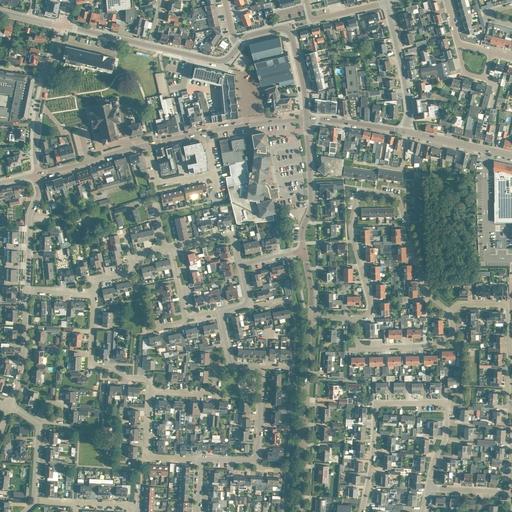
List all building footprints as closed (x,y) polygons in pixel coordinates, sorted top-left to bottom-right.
[(47,0),(46,5),(58,8),(60,2),(56,1),(56,0),(47,0)] [(106,0),(107,12),(110,13),(109,19),(109,20),(117,22),(116,24),(112,23),(111,29),(118,30),(121,20),(115,19),(116,14),(115,14),(116,10),(125,10),(126,22),(133,22),(133,19),(134,19),(132,8),(131,8),(130,0),(106,0)] [(278,0),(280,8),(295,5),(294,0),(278,0)] [(432,7),(433,11),(439,9),(437,2),(432,3),(431,1),(423,3),(425,9),(432,7)] [(466,1),(458,3),(460,9),(467,7),(466,1)] [(167,10),(172,11),(173,11),(177,12),(178,8),(180,9),(181,5),(181,2),(174,2),(174,4),(174,3),(169,2),(167,10)] [(270,2),(263,4),(265,15),(266,17),(274,15),(270,2)] [(261,8),(259,3),(256,4),(250,6),(250,7),(251,11),(257,9),(258,12),(262,11),(261,8)] [(216,15),(214,4),(204,6),(206,12),(207,12),(208,17),(216,15)] [(58,8),(46,5),(44,15),(51,17),(52,13),(57,14),(58,8)] [(401,15),(399,15),(400,21),(401,23),(402,23),(404,29),(409,28),(412,27),(410,21),(413,20),(412,17),(412,16),(413,15),(413,14),(413,13),(412,13),(411,13),(411,12),(413,11),(414,9),(413,5),(406,7),(407,12),(404,13),(403,13),(402,13),(401,14),(400,14),(401,15)] [(192,18),(192,20),(203,18),(205,17),(202,7),(193,9),(192,18)] [(467,7),(460,9),(462,15),(469,14),(468,10),(470,9),(470,7),(467,7)] [(101,11),(101,12),(100,14),(98,25),(105,27),(107,21),(103,20),(105,13),(103,12),(103,9),(100,9),(101,11)] [(135,9),(132,9),(134,19),(137,19),(133,34),(139,35),(141,27),(140,27),(142,20),(142,18),(138,17),(140,10),(135,9)] [(91,15),(92,12),(88,11),(87,12),(83,11),(81,16),(78,15),(77,21),(85,22),(87,14),(91,15)] [(250,11),(244,13),(244,14),(240,16),(242,21),(249,19),(248,15),(251,14),(250,11)] [(89,23),(98,25),(100,14),(92,12),(91,15),(89,23)] [(179,15),(169,13),(168,15),(166,14),(165,21),(170,22),(170,20),(177,21),(179,15)] [(378,13),(368,16),(369,23),(368,23),(369,26),(379,24),(378,21),(380,20),(378,13)] [(427,15),(423,16),(424,18),(428,17),(429,21),(431,20),(432,24),(436,23),(438,22),(442,21),(440,14),(434,16),(433,13),(428,14),(427,15)] [(470,20),(469,14),(462,15),(463,22),(470,20)] [(205,17),(203,18),(192,20),(192,18),(186,17),(183,16),(183,19),(184,20),(185,20),(185,24),(191,25),(190,29),(196,30),(195,31),(198,32),(204,31),(203,28),(219,25),(218,22),(216,15),(208,17),(205,17)] [(242,21),(244,27),(248,25),(248,27),(251,26),(252,29),(260,28),(258,23),(255,24),(253,18),(249,19),(242,21)] [(355,29),(356,34),(359,33),(356,19),(348,20),(349,24),(346,25),(348,31),(355,29)] [(146,28),(148,21),(142,20),(140,27),(141,27),(139,35),(144,36),(146,28)] [(470,20),(463,22),(465,28),(472,26),(470,20)] [(336,24),(337,28),(337,31),(345,29),(343,22),(336,24)] [(483,23),(481,24),(472,26),(465,28),(467,35),(474,33),(473,29),(477,28),(482,27),(483,30),(485,30),(483,23)] [(160,40),(167,42),(171,25),(165,24),(164,27),(167,28),(167,30),(167,32),(166,35),(161,34),(160,40)] [(330,40),(337,39),(333,25),(331,26),(331,25),(324,26),(326,35),(329,34),(330,40)] [(379,25),(363,29),(364,35),(373,33),(374,39),(384,36),(382,31),(382,32),(381,30),(382,30),(382,28),(380,28),(379,25)] [(430,26),(429,27),(431,33),(434,33),(435,36),(439,35),(441,34),(446,33),(444,26),(437,28),(436,25),(431,26),(430,26)] [(0,31),(0,32),(4,34),(7,34),(5,40),(9,41),(11,32),(13,27),(5,26),(5,29),(1,28),(0,31)] [(170,35),(169,40),(173,41),(172,43),(179,45),(181,40),(183,32),(184,28),(180,27),(180,31),(179,34),(179,35),(178,34),(177,38),(174,37),(175,33),(171,32),(170,35)] [(196,34),(192,48),(200,50),(208,55),(212,49),(211,49),(213,46),(214,47),(215,46),(222,37),(222,35),(220,34),(221,34),(220,34),(221,32),(220,27),(204,31),(198,32),(195,31),(195,34),(196,34)] [(317,38),(318,43),(324,42),(323,37),(322,37),(319,27),(312,29),(313,35),(317,33),(318,38),(317,38)] [(31,29),(28,43),(31,43),(31,42),(36,44),(37,42),(40,42),(43,43),(45,33),(41,32),(40,35),(36,34),(37,31),(31,29)] [(300,32),(301,37),(302,38),(306,37),(308,45),(310,44),(311,51),(315,50),(312,38),(311,38),(312,40),(310,41),(309,36),(307,30),(300,32)] [(183,33),(182,38),(181,43),(185,44),(184,46),(192,48),(195,34),(192,34),(191,37),(189,37),(189,40),(186,39),(187,34),(183,33)] [(405,39),(407,45),(414,43),(412,33),(404,35),(404,36),(404,38),(405,39)] [(492,36),(490,43),(496,44),(498,38),(495,37),(496,34),(493,33),(492,36)] [(255,60),(255,63),(261,86),(264,85),(280,81),(281,85),(295,82),(288,52),(284,53),(280,37),(250,44),(250,45),(251,48),(252,51),(254,60),(255,60)] [(317,50),(320,50),(319,48),(317,48),(316,44),(317,44),(315,37),(312,38),(315,50),(317,50)] [(226,38),(222,43),(228,47),(231,42),(226,38)] [(450,44),(450,42),(449,41),(448,42),(447,38),(438,40),(438,41),(439,44),(441,44),(442,47),(442,49),(448,47),(448,45),(449,45),(449,44),(450,44)] [(504,40),(498,38),(496,44),(503,46),(504,40)] [(384,40),(379,41),(373,42),(374,47),(378,46),(380,56),(384,55),(384,52),(387,52),(386,43),(385,44),(384,40)] [(504,40),(503,46),(509,48),(511,41),(504,40)] [(429,49),(427,44),(420,46),(419,46),(423,61),(431,59),(429,49)] [(65,46),(63,58),(66,58),(65,63),(69,64),(69,63),(72,64),(73,65),(73,64),(76,64),(76,65),(81,66),(81,65),(85,66),(85,65),(88,66),(88,67),(92,68),(92,67),(95,68),(95,69),(100,70),(100,69),(103,70),(107,72),(108,71),(111,71),(110,72),(111,72),(115,58),(114,57),(113,60),(68,49),(69,47),(65,46)] [(445,51),(441,53),(442,56),(441,57),(442,60),(445,59),(447,59),(452,57),(450,50),(445,51)] [(306,59),(307,60),(316,57),(318,57),(317,51),(306,54),(307,59),(306,59)] [(26,56),(25,58),(38,61),(39,56),(34,55),(21,52),(21,55),(26,56)] [(139,61),(140,52),(132,52),(131,60),(139,61)] [(154,61),(155,53),(148,52),(147,60),(154,61)] [(415,56),(405,57),(407,69),(414,68),(413,61),(416,60),(415,56)] [(22,63),(23,58),(20,57),(19,62),(19,60),(9,57),(8,63),(15,64),(21,66),(22,63)] [(38,61),(25,58),(24,63),(31,65),(36,66),(38,61)] [(389,64),(390,64),(390,61),(384,62),(383,58),(377,59),(378,63),(381,62),(382,64),(383,71),(390,70),(389,64)] [(436,66),(408,71),(409,79),(416,77),(415,73),(421,72),(423,80),(436,77),(439,77),(447,76),(451,75),(447,62),(436,63),(436,66)] [(364,120),(370,121),(370,117),(370,112),(371,112),(370,109),(370,102),(369,91),(362,91),(362,84),(361,84),(360,76),(357,77),(356,67),(361,67),(360,63),(346,64),(347,82),(349,96),(349,100),(359,100),(359,97),(362,97),(362,104),(360,104),(360,107),(358,107),(358,112),(360,112),(360,116),(364,117),(364,120)] [(497,64),(495,72),(498,73),(501,74),(502,72),(504,66),(497,64)] [(194,67),(192,77),(221,84),(224,114),(223,114),(223,113),(212,115),(210,115),(206,99),(205,99),(203,92),(200,92),(197,93),(198,98),(197,99),(197,100),(199,99),(204,120),(205,123),(225,120),(225,119),(235,118),(236,115),(237,115),(237,114),(237,112),(237,107),(236,105),(236,103),(236,101),(235,93),(235,90),(234,86),(234,85),(234,83),(234,78),(233,78),(232,78),(232,75),(232,74),(224,72),(223,74),(220,73),(221,71),(217,71),(216,72),(214,72),(215,70),(210,69),(210,71),(205,69),(205,68),(198,66),(197,68),(194,67)] [(321,67),(319,67),(310,70),(309,70),(311,75),(320,73),(322,73),(321,67)] [(0,121),(3,121),(13,120),(22,120),(27,119),(35,76),(27,75),(7,72),(0,70),(0,93),(10,95),(10,96),(14,97),(11,113),(7,113),(7,109),(0,107),(0,121)] [(323,77),(321,78),(312,80),(312,81),(313,85),(324,83),(323,77)] [(450,79),(449,83),(448,85),(450,86),(450,87),(452,88),(455,91),(458,92),(459,88),(461,81),(453,79),(450,79)] [(391,88),(391,87),(394,87),(394,80),(386,81),(387,85),(383,85),(383,88),(390,87),(390,88),(391,88)] [(463,86),(462,89),(471,91),(472,88),(470,88),(472,82),(464,80),(463,86)] [(424,82),(419,83),(420,90),(424,90),(425,92),(426,92),(432,91),(431,88),(432,88),(431,84),(425,85),(424,82)] [(314,91),(315,91),(326,88),(324,83),(313,85),(315,91),(314,91)] [(477,83),(476,88),(475,93),(483,96),(485,86),(485,85),(485,84),(482,84),(482,85),(477,83)] [(291,106),(292,106),(291,97),(281,99),(279,93),(276,86),(272,87),(266,90),(269,98),(268,98),(268,102),(271,101),(273,113),(277,112),(277,114),(284,113),(284,111),(292,110),(291,106)] [(388,96),(385,96),(385,100),(391,99),(396,99),(396,92),(393,92),(388,92),(388,93),(388,96)] [(187,94),(182,95),(183,98),(190,128),(195,127),(195,126),(197,125),(191,101),(189,101),(187,94)] [(348,115),(346,100),(344,100),(344,99),(343,98),(343,94),(338,94),(339,97),(340,98),(340,99),(341,116),(348,115)] [(162,95),(159,95),(161,102),(162,108),(163,109),(166,122),(168,132),(168,133),(178,131),(179,131),(179,130),(177,123),(175,117),(174,114),(173,109),(171,98),(163,100),(162,95)] [(471,105),(476,106),(476,105),(476,103),(474,101),(472,101),(474,96),(470,95),(468,104),(471,105)] [(91,118),(89,118),(90,123),(92,122),(93,128),(94,127),(97,127),(99,126),(100,133),(101,135),(100,135),(102,143),(107,142),(107,141),(118,139),(118,138),(115,127),(114,122),(120,121),(121,125),(122,125),(121,124),(124,123),(124,122),(123,119),(121,109),(120,105),(119,106),(118,101),(117,98),(106,100),(106,99),(100,100),(97,101),(98,105),(94,106),(95,111),(90,112),(91,116),(91,117),(91,118)] [(178,117),(175,117),(177,123),(179,130),(179,131),(182,129),(183,130),(190,128),(183,98),(178,99),(184,122),(180,123),(179,123),(178,117)] [(197,100),(191,101),(197,125),(199,125),(199,126),(205,124),(204,120),(199,99),(197,100)] [(383,111),(384,105),(385,101),(377,102),(377,104),(374,104),(373,108),(371,107),(371,102),(370,102),(370,109),(371,112),(373,112),(371,121),(378,122),(379,117),(382,117),(383,111)] [(423,112),(414,113),(415,119),(435,117),(434,109),(439,108),(438,104),(433,104),(433,106),(431,106),(428,106),(428,107),(429,111),(429,112),(426,112),(423,112)] [(471,131),(472,123),(474,117),(478,118),(480,107),(476,106),(471,105),(470,111),(469,115),(464,136),(471,138),(473,131),(471,131)] [(159,119),(155,120),(159,134),(168,132),(166,122),(163,109),(158,110),(160,117),(160,119),(159,119)] [(123,125),(124,133),(129,131),(130,136),(142,132),(140,125),(144,124),(142,115),(138,116),(140,122),(135,123),(134,120),(126,122),(126,124),(123,125)] [(453,121),(452,126),(456,127),(454,134),(462,135),(464,126),(461,126),(463,120),(461,120),(462,117),(457,116),(454,116),(453,121)] [(480,129),(482,121),(478,120),(474,138),(482,140),(483,134),(479,133),(480,129)] [(491,125),(492,122),(489,122),(485,140),(492,142),(494,133),(492,132),(493,125),(491,125)] [(507,131),(506,131),(507,126),(500,125),(499,132),(498,136),(505,138),(507,131)] [(336,154),(337,141),(337,133),(342,134),(342,128),(338,128),(331,127),(330,141),(329,153),(336,154)] [(12,128),(12,132),(14,132),(14,141),(18,141),(18,139),(24,139),(25,129),(20,129),(12,128)] [(327,137),(328,128),(320,128),(320,134),(319,134),(319,141),(324,141),(324,145),(330,145),(330,137),(327,137)] [(354,141),(356,130),(350,129),(348,138),(345,138),(344,147),(351,148),(352,141),(354,141)] [(362,131),(356,130),(354,141),(357,141),(358,138),(361,138),(362,131)] [(366,145),(369,146),(371,132),(364,131),(363,138),(367,139),(366,145)] [(231,176),(225,177),(227,185),(227,186),(230,198),(231,203),(236,224),(272,220),(274,220),(272,213),(275,213),(275,212),(274,213),(273,208),(272,206),(273,206),(272,206),(271,202),(271,199),(268,189),(269,189),(269,187),(267,186),(266,184),(264,184),(264,185),(265,178),(264,178),(263,178),(262,178),(262,173),(264,173),(265,173),(266,173),(266,174),(267,174),(268,167),(268,166),(267,166),(267,165),(265,165),(266,161),(267,161),(267,160),(268,160),(269,160),(269,153),(269,152),(268,152),(267,152),(265,152),(265,149),(265,146),(265,145),(266,145),(266,141),(267,141),(266,141),(266,140),(267,140),(266,137),(265,137),(265,136),(266,136),(265,136),(264,133),(261,133),(261,132),(261,133),(256,134),(256,133),(255,133),(255,134),(252,135),(253,138),(252,138),(253,144),(254,143),(254,147),(255,147),(256,146),(253,174),(251,174),(251,177),(249,176),(246,161),(235,163),(235,164),(229,165),(231,176)] [(383,145),(384,142),(383,142),(384,135),(378,134),(377,141),(376,153),(375,158),(379,159),(382,145),(383,145)] [(231,139),(219,141),(220,144),(223,166),(229,165),(235,164),(235,163),(246,161),(248,161),(246,148),(247,148),(245,136),(240,137),(241,137),(231,139)] [(389,136),(388,141),(386,147),(385,159),(389,159),(391,144),(393,145),(394,142),(395,137),(389,136)] [(511,141),(505,140),(504,144),(503,148),(511,150),(511,143),(511,141)] [(42,150),(44,149),(45,152),(53,150),(52,147),(50,148),(50,147),(48,148),(46,141),(40,142),(42,150)] [(172,145),(173,150),(176,162),(184,160),(182,150),(183,150),(181,142),(172,145)] [(194,173),(198,172),(206,170),(208,168),(202,143),(200,142),(183,146),(189,174),(194,173)] [(421,143),(415,142),(413,152),(415,152),(414,155),(414,160),(414,162),(414,163),(419,163),(419,169),(422,169),(422,163),(422,158),(420,158),(420,157),(418,156),(421,143)] [(166,151),(168,160),(170,170),(171,171),(177,170),(176,168),(171,145),(165,147),(166,151)] [(431,146),(426,145),(423,157),(429,159),(430,151),(431,146)] [(75,157),(72,146),(64,148),(67,159),(75,157)] [(165,157),(166,161),(168,160),(166,151),(165,151),(164,147),(157,148),(159,156),(163,155),(164,158),(165,157)] [(64,148),(54,150),(57,161),(67,159),(64,148)] [(432,148),(431,152),(430,155),(440,157),(442,150),(432,148)] [(457,151),(447,149),(446,157),(455,159),(457,151)] [(53,150),(45,152),(45,155),(42,156),(44,163),(50,161),(50,163),(52,162),(53,161),(53,159),(51,158),(49,158),(49,157),(54,155),(53,150)] [(9,167),(10,167),(11,167),(12,167),(13,166),(21,164),(20,159),(22,159),(20,152),(14,153),(15,156),(7,158),(9,167)] [(460,164),(460,167),(463,168),(464,165),(466,165),(468,158),(469,154),(463,152),(462,157),(460,164)] [(131,165),(137,163),(138,167),(139,166),(140,170),(145,169),(142,157),(142,155),(138,156),(138,154),(129,157),(131,165)] [(336,158),(322,156),(321,156),(322,156),(323,164),(320,164),(321,173),(328,173),(332,176),(341,175),(341,174),(344,159),(336,158)] [(114,160),(117,172),(116,172),(119,180),(112,182),(114,187),(127,183),(126,177),(130,176),(125,157),(114,160)] [(158,163),(160,171),(160,172),(163,171),(167,171),(170,170),(168,160),(166,161),(158,163)] [(111,161),(101,165),(104,173),(105,175),(110,173),(110,174),(112,174),(112,175),(105,177),(107,182),(118,179),(111,161)] [(511,165),(494,161),(495,202),(495,218),(499,222),(511,222),(511,165)] [(101,165),(95,167),(99,177),(102,176),(101,174),(104,173),(101,165)] [(95,167),(90,169),(93,177),(97,175),(98,177),(99,177),(95,167)] [(343,176),(351,177),(353,169),(345,167),(343,176)] [(360,170),(353,169),(351,177),(359,178),(360,170)] [(359,178),(360,178),(367,180),(368,171),(360,170),(359,178)] [(378,178),(386,179),(387,171),(379,170),(378,178)] [(89,171),(83,173),(77,175),(80,184),(85,182),(88,190),(93,188),(91,181),(91,180),(89,171)] [(377,172),(368,171),(367,180),(375,181),(377,172)] [(386,179),(394,180),(395,172),(387,171),(386,179)] [(403,173),(395,172),(394,180),(402,182),(403,173)] [(76,184),(73,175),(62,179),(65,188),(76,184)] [(62,179),(62,177),(52,180),(55,190),(62,188),(64,192),(63,193),(65,198),(68,197),(65,188),(62,179)] [(47,188),(44,189),(45,195),(47,201),(48,205),(49,208),(56,206),(53,199),(52,199),(51,195),(50,190),(54,189),(52,185),(51,180),(45,182),(47,188)] [(423,189),(423,181),(415,181),(415,189),(423,189)] [(323,193),(323,198),(332,198),(332,193),(334,193),(334,189),(333,183),(333,182),(318,182),(319,194),(323,193)] [(10,205),(20,203),(19,198),(20,198),(19,194),(18,194),(18,193),(24,192),(23,184),(13,186),(15,199),(9,200),(10,205)] [(75,186),(79,197),(81,197),(82,199),(84,199),(81,191),(79,185),(75,186)] [(424,197),(423,189),(415,189),(415,197),(416,197),(424,197)] [(416,197),(415,197),(415,205),(424,205),(424,197),(416,197)] [(329,203),(326,204),(326,215),(327,215),(329,215),(331,214),(332,214),(332,217),(335,217),(335,211),(335,208),(337,207),(337,205),(340,204),(340,202),(340,200),(339,200),(334,200),(329,200),(329,203)] [(415,205),(415,213),(416,213),(424,213),(424,205),(415,205)] [(370,208),(362,209),(362,217),(370,217),(370,208)] [(378,208),(370,208),(370,217),(378,217),(378,208)] [(378,208),(378,217),(386,217),(386,208),(378,208)] [(394,208),(386,208),(386,217),(394,216),(394,208)] [(131,222),(135,221),(140,219),(138,214),(139,214),(138,213),(138,214),(136,209),(128,211),(131,222)] [(216,216),(213,217),(214,223),(217,223),(218,227),(224,226),(221,213),(218,214),(219,218),(217,219),(216,216)] [(226,213),(224,214),(223,213),(221,213),(224,226),(232,224),(231,219),(230,213),(227,214),(226,213)] [(424,213),(416,213),(415,213),(416,221),(424,221),(424,213)] [(204,217),(207,230),(212,228),(211,224),(214,223),(213,217),(213,215),(204,217)] [(184,217),(174,219),(177,230),(186,228),(184,217)] [(196,220),(196,222),(197,227),(200,226),(201,231),(207,230),(204,217),(202,218),(203,222),(200,222),(199,218),(196,219),(196,220)] [(336,224),(332,224),(327,225),(327,230),(328,230),(328,236),(327,236),(327,237),(336,236),(336,224)] [(7,228),(6,237),(8,237),(19,238),(19,232),(14,231),(14,228),(7,228)] [(186,228),(177,230),(179,241),(189,238),(186,228)] [(152,230),(145,231),(147,240),(154,239),(152,230)] [(140,242),(147,240),(145,231),(138,233),(140,242)] [(133,243),(140,242),(138,233),(131,234),(133,243)] [(119,242),(118,235),(109,237),(111,244),(119,242)] [(40,249),(44,249),(44,251),(51,251),(51,249),(51,248),(51,246),(48,246),(49,242),(50,242),(50,237),(40,236),(39,241),(41,241),(40,249)] [(251,242),(253,252),(260,250),(257,236),(253,237),(254,241),(251,242)] [(3,237),(3,242),(6,242),(6,247),(14,247),(14,243),(19,244),(19,238),(8,237),(6,237),(5,237),(3,237)] [(246,238),(242,239),(245,253),(253,252),(251,242),(247,243),(246,238)] [(333,255),(333,245),(333,241),(326,241),(326,244),(323,244),(323,251),(325,251),(325,255),(330,255),(333,255)] [(339,245),(339,241),(333,241),(333,245),(338,245),(338,255),(339,255),(339,254),(341,254),(342,254),(342,252),(345,252),(345,245),(339,245)] [(121,249),(119,242),(111,244),(112,250),(110,251),(110,252),(119,250),(121,249)] [(216,251),(216,254),(228,251),(227,246),(218,247),(219,250),(216,251)] [(6,247),(6,251),(7,251),(7,256),(18,256),(19,250),(18,250),(14,250),(14,247),(6,247)] [(111,259),(120,257),(119,250),(110,252),(111,259)] [(90,261),(92,270),(100,268),(99,262),(103,261),(101,253),(93,254),(94,260),(90,261)] [(220,259),(211,261),(210,255),(208,255),(209,261),(210,264),(212,264),(214,263),(220,262),(220,259)] [(6,261),(5,265),(13,266),(13,262),(18,262),(18,256),(7,256),(7,261),(6,261)] [(111,259),(113,266),(122,264),(120,257),(111,259)] [(189,265),(190,269),(198,267),(201,266),(199,259),(199,257),(186,260),(188,266),(189,265)] [(169,259),(162,261),(164,270),(171,268),(169,259)] [(228,260),(220,262),(221,265),(219,266),(219,269),(220,271),(232,269),(231,263),(229,264),(228,260)] [(155,263),(155,265),(157,274),(158,274),(157,271),(164,270),(162,261),(155,263)] [(76,268),(76,271),(77,275),(85,274),(85,271),(88,270),(86,262),(80,263),(81,266),(76,268)] [(51,263),(43,263),(45,279),(53,278),(51,263)] [(3,265),(3,275),(7,275),(18,275),(19,275),(19,271),(18,271),(18,269),(13,269),(13,266),(5,265),(3,265)] [(155,265),(148,266),(150,275),(157,274),(155,265)] [(277,266),(279,277),(282,276),(281,274),(284,273),(284,275),(287,274),(285,265),(283,266),(282,265),(277,266)] [(143,277),(150,275),(148,266),(141,268),(143,277)] [(269,269),(270,273),(271,278),(273,277),(273,275),(276,275),(276,277),(279,277),(277,266),(271,267),(271,268),(269,269)] [(199,273),(198,267),(190,269),(190,272),(189,272),(190,278),(202,275),(202,272),(199,273)] [(324,273),(324,280),(332,280),(332,276),(336,276),(336,275),(336,269),(336,267),(329,267),(329,272),(329,273),(324,273)] [(225,280),(228,279),(233,278),(232,275),(233,274),(232,269),(220,271),(221,274),(224,274),(225,280)] [(65,278),(65,281),(69,280),(74,279),(73,274),(72,270),(65,271),(65,270),(59,271),(60,279),(65,278)] [(3,275),(3,284),(4,284),(13,285),(13,284),(13,281),(18,281),(18,275),(7,275),(3,275)] [(202,275),(190,278),(191,283),(193,283),(194,286),(203,284),(202,281),(201,281),(200,279),(203,278),(202,275)] [(132,290),(130,281),(123,283),(125,292),(132,290)] [(159,292),(156,292),(171,289),(170,284),(169,284),(168,281),(160,282),(161,286),(161,289),(158,289),(159,292)] [(415,281),(404,281),(404,284),(406,284),(405,285),(405,289),(406,290),(409,290),(417,290),(417,283),(415,284),(415,281)] [(116,284),(116,287),(118,296),(119,296),(118,293),(125,292),(123,283),(116,284)] [(238,297),(237,292),(240,291),(239,286),(236,286),(236,288),(233,289),(232,284),(230,284),(230,286),(232,298),(233,299),(238,297)] [(476,284),(476,291),(476,296),(488,295),(488,285),(483,286),(483,287),(482,287),(482,284),(476,284)] [(272,286),(272,285),(268,286),(261,288),(262,291),(257,292),(258,299),(267,297),(267,296),(270,295),(269,289),(275,288),(275,285),(272,286)] [(227,299),(227,300),(233,299),(232,298),(230,286),(227,287),(228,290),(222,291),(223,299),(227,299)] [(468,296),(471,296),(471,286),(463,286),(463,290),(460,290),(460,298),(468,297),(468,296)] [(507,295),(507,286),(494,286),(490,286),(490,288),(494,288),(494,296),(499,296),(499,295),(507,295)] [(6,287),(6,294),(6,302),(14,302),(14,298),(16,298),(16,295),(17,287),(6,287)] [(116,287),(109,288),(111,297),(118,296),(116,287)] [(109,288),(102,290),(104,299),(111,297),(109,288)] [(215,290),(212,290),(215,302),(216,302),(220,301),(220,300),(223,299),(222,291),(221,288),(215,290)] [(161,297),(162,301),(171,299),(170,295),(172,295),(171,289),(156,292),(157,295),(162,294),(163,296),(161,297)] [(212,290),(209,291),(204,292),(204,295),(206,303),(209,303),(209,304),(215,302),(212,290)] [(197,293),(194,294),(195,298),(196,306),(205,305),(203,298),(203,296),(198,297),(197,293)] [(160,310),(161,310),(173,307),(172,302),(171,302),(171,299),(162,301),(158,301),(160,310)] [(46,301),(37,301),(37,317),(45,317),(46,301)] [(54,306),(54,309),(60,309),(60,312),(60,314),(66,315),(66,312),(66,308),(66,303),(63,303),(63,301),(59,301),(54,301),(54,306)] [(74,312),(83,312),(84,302),(71,301),(71,308),(68,308),(67,316),(73,316),(74,312)] [(13,309),(13,305),(5,305),(5,311),(8,311),(8,321),(17,321),(17,310),(13,309)] [(164,318),(174,316),(174,313),(175,313),(173,307),(161,310),(160,310),(156,311),(156,314),(157,314),(162,313),(162,312),(163,312),(164,315),(164,318)] [(467,315),(466,315),(466,318),(476,318),(479,318),(478,309),(470,309),(470,312),(467,312),(467,315)] [(487,315),(487,318),(487,321),(487,323),(487,326),(488,326),(488,323),(493,323),(492,320),(495,320),(495,311),(490,312),(490,315),(487,315)] [(495,311),(495,320),(495,323),(504,323),(504,314),(501,314),(501,311),(495,311)] [(476,318),(466,318),(466,321),(467,321),(467,324),(470,324),(470,327),(479,326),(479,321),(476,321),(476,318)] [(8,333),(8,337),(16,338),(17,330),(13,330),(13,327),(8,326),(4,326),(4,332),(6,332),(6,333),(8,333)] [(467,332),(466,332),(466,335),(476,335),(476,332),(479,332),(479,326),(470,327),(470,329),(467,329),(467,332)] [(202,340),(202,337),(200,328),(196,328),(196,327),(191,328),(193,340),(197,339),(198,340),(202,340)] [(414,328),(414,329),(414,338),(421,338),(421,336),(423,336),(423,329),(418,329),(418,327),(414,328)] [(132,332),(132,329),(122,328),(122,331),(113,331),(112,331),(111,348),(114,348),(115,333),(117,333),(117,335),(124,336),(124,331),(132,332)] [(336,341),(337,341),(337,339),(336,339),(336,330),(327,329),(327,341),(336,342),(336,341)] [(39,346),(44,346),(45,331),(36,330),(36,341),(39,341),(39,346)] [(366,337),(368,337),(368,339),(375,339),(375,334),(378,334),(378,330),(366,330),(366,337)] [(107,353),(110,353),(111,348),(112,331),(108,331),(107,345),(104,344),(103,349),(99,349),(99,357),(107,358),(107,353)] [(70,346),(69,349),(74,349),(74,346),(75,346),(80,346),(81,338),(82,338),(82,334),(77,333),(72,333),(72,342),(72,346),(70,346)] [(167,347),(176,345),(173,334),(172,335),(171,333),(168,334),(168,335),(168,336),(165,337),(167,347)] [(173,334),(176,345),(180,344),(180,346),(183,347),(185,346),(184,339),(182,333),(179,334),(179,333),(173,334)] [(502,333),(496,333),(493,333),(493,342),(496,342),(504,342),(504,336),(502,336),(502,333)] [(159,335),(154,336),(156,345),(156,349),(162,348),(167,347),(165,337),(160,338),(159,335)] [(476,335),(466,335),(466,338),(467,338),(467,340),(470,340),(470,343),(479,343),(479,341),(476,341),(476,335)] [(150,346),(156,345),(154,336),(149,337),(149,339),(143,340),(143,347),(143,349),(151,347),(150,346)] [(504,342),(496,342),(496,347),(489,348),(489,351),(500,351),(500,348),(504,347),(504,342)] [(5,351),(4,354),(14,355),(14,348),(7,347),(7,343),(1,343),(1,351),(5,351)] [(113,358),(123,358),(123,354),(124,354),(125,353),(125,351),(125,350),(124,350),(124,346),(117,345),(117,349),(114,349),(113,358)] [(37,363),(37,365),(42,366),(43,351),(35,350),(34,363),(37,363)] [(324,368),(324,371),(325,371),(331,371),(332,360),(332,356),(334,356),(334,352),(326,351),(326,355),(325,355),(325,359),(324,365),(325,365),(325,368),(324,368)] [(491,354),(491,356),(491,359),(502,359),(502,353),(500,354),(500,351),(489,351),(489,354),(491,354)] [(70,369),(80,370),(80,363),(79,363),(79,357),(78,357),(78,353),(69,352),(69,356),(70,356),(70,369)] [(142,368),(146,368),(154,369),(154,360),(150,360),(150,357),(143,357),(142,368)] [(456,357),(456,366),(457,369),(454,369),(454,370),(462,370),(462,366),(462,357),(456,357)] [(0,371),(0,372),(9,375),(10,369),(9,369),(10,364),(8,363),(9,360),(1,358),(0,362),(2,362),(0,371)] [(491,362),(492,362),(492,368),(490,368),(497,368),(500,368),(500,365),(502,365),(502,359),(491,359),(491,362)] [(449,367),(443,367),(443,361),(440,361),(440,370),(444,370),(448,370),(449,370),(449,367)] [(168,374),(168,380),(171,380),(171,382),(176,382),(177,373),(177,369),(177,367),(172,367),(172,364),(169,364),(168,371),(168,374)] [(31,382),(36,383),(40,383),(41,371),(46,372),(46,366),(42,366),(37,365),(36,365),(35,370),(32,369),(31,382)] [(493,373),(493,376),(502,376),(502,371),(497,371),(497,368),(490,368),(490,373),(493,373)] [(459,377),(453,377),(454,387),(457,387),(457,388),(459,388),(459,379),(462,379),(462,370),(458,370),(458,376),(459,376),(459,377)] [(71,373),(71,378),(77,378),(77,384),(79,384),(86,385),(87,385),(87,377),(81,376),(81,373),(76,373),(71,373)] [(272,385),(280,386),(281,374),(272,373),(272,385)] [(494,379),(491,379),(491,387),(500,387),(500,382),(502,382),(502,376),(493,376),(494,379)] [(338,399),(338,390),(341,390),(342,389),(343,386),(341,385),(339,385),(339,386),(329,385),(329,389),(330,390),(329,398),(338,399)] [(65,401),(67,401),(67,405),(76,405),(76,400),(78,400),(78,389),(69,389),(69,391),(68,391),(68,392),(66,391),(65,401)] [(26,394),(23,402),(33,405),(35,397),(37,398),(38,393),(29,390),(28,395),(25,394),(26,394)] [(272,395),(271,395),(271,403),(278,404),(277,409),(288,409),(288,404),(280,404),(280,396),(281,396),(281,392),(271,391),(271,392),(272,392),(272,395)] [(156,404),(155,409),(158,409),(158,414),(164,414),(164,412),(165,412),(170,412),(170,408),(170,404),(170,403),(167,402),(167,401),(159,400),(158,404),(156,404)] [(180,413),(180,422),(179,425),(184,425),(185,404),(182,404),(182,402),(175,401),(174,409),(180,409),(180,413)] [(189,402),(188,413),(200,413),(200,406),(196,406),(197,403),(189,402)] [(216,403),(215,409),(215,412),(219,412),(226,413),(226,409),(227,402),(219,402),(219,404),(216,403)] [(240,413),(245,414),(250,414),(250,409),(248,409),(249,403),(239,402),(239,410),(240,410),(240,413)] [(203,410),(203,413),(207,413),(207,414),(211,414),(211,409),(212,403),(203,403),(203,408),(203,410)] [(322,408),(321,420),(329,421),(330,409),(322,408)] [(270,410),(270,416),(271,416),(270,418),(270,419),(270,424),(278,424),(279,411),(270,410)] [(81,416),(81,412),(79,411),(77,411),(69,411),(69,421),(77,421),(77,423),(81,424),(81,416)] [(244,415),(245,415),(234,414),(233,421),(237,422),(239,422),(239,425),(250,426),(250,419),(244,418),(244,415)] [(157,423),(157,429),(165,429),(166,424),(167,424),(167,421),(161,420),(160,423),(157,423)] [(16,434),(16,439),(25,440),(25,436),(28,436),(28,429),(24,429),(24,427),(20,427),(19,434),(16,434)] [(239,434),(235,434),(235,438),(242,439),(243,439),(247,439),(247,433),(249,433),(249,428),(241,427),(240,430),(239,430),(239,434)] [(321,427),(320,432),(320,440),(329,440),(332,440),(332,435),(331,435),(331,429),(329,428),(329,427),(321,427)] [(49,432),(49,438),(58,438),(58,433),(61,433),(61,429),(53,429),(53,432),(49,432)] [(160,435),(160,437),(171,438),(171,435),(165,434),(165,429),(157,429),(157,434),(160,435)] [(270,436),(270,443),(278,444),(279,433),(276,433),(276,429),(269,429),(269,436),(270,436)] [(185,453),(186,444),(182,443),(181,430),(178,430),(178,443),(177,449),(180,450),(180,453),(185,453)] [(191,444),(186,444),(185,453),(191,453),(191,447),(194,447),(194,440),(195,440),(195,434),(191,434),(191,440),(191,444)] [(197,451),(202,451),(203,442),(203,439),(203,435),(200,435),(199,442),(198,442),(198,440),(195,440),(194,440),(194,447),(197,447),(197,451)] [(228,449),(228,444),(228,442),(225,442),(225,444),(222,444),(223,442),(224,442),(224,437),(220,436),(220,439),(220,452),(225,452),(225,449),(228,449)] [(156,445),(165,446),(165,441),(171,441),(171,438),(160,437),(159,440),(156,440),(156,445)] [(211,448),(212,439),(208,439),(208,443),(203,442),(202,451),(208,451),(208,448),(211,448)] [(220,439),(212,439),(211,448),(214,448),(214,451),(220,452),(220,439)] [(25,441),(16,441),(16,447),(17,447),(17,451),(15,451),(15,459),(15,462),(24,463),(24,460),(25,460),(25,451),(23,451),(23,447),(25,447),(25,441)] [(248,451),(248,444),(244,444),(245,441),(237,441),(236,448),(240,448),(240,451),(248,451)] [(54,455),(58,455),(59,447),(50,446),(49,449),(46,449),(46,454),(54,455)] [(321,460),(324,460),(324,461),(325,461),(325,460),(329,461),(330,447),(320,446),(319,452),(321,452),(321,460)] [(283,457),(283,449),(275,448),(275,452),(268,452),(267,460),(277,460),(277,456),(283,457)] [(48,463),(50,463),(59,464),(63,464),(64,461),(57,460),(57,458),(54,458),(54,455),(46,454),(46,460),(49,460),(48,463)] [(353,459),(351,459),(344,458),(344,461),(351,462),(351,465),(355,465),(355,470),(358,470),(359,470),(363,470),(363,462),(353,462),(353,459)] [(444,462),(443,470),(451,470),(450,472),(453,472),(454,472),(455,466),(455,463),(456,463),(456,460),(447,459),(447,462),(444,462)] [(59,464),(50,463),(50,466),(45,466),(45,471),(53,472),(58,472),(59,465),(59,464)] [(472,478),(475,478),(476,465),(472,465),(471,465),(471,473),(465,473),(464,478),(465,478),(464,481),(472,481),(472,478)] [(318,466),(318,482),(328,483),(329,466),(318,466)] [(478,474),(478,477),(477,482),(485,482),(485,479),(488,479),(489,470),(484,470),(483,474),(478,474)] [(491,474),(491,483),(498,483),(499,471),(496,470),(495,475),(491,474)] [(0,488),(6,489),(7,489),(7,484),(8,484),(9,476),(8,476),(8,472),(1,471),(0,475),(0,474),(0,488)] [(58,481),(58,472),(53,472),(45,471),(45,477),(49,477),(49,480),(58,481)] [(209,478),(209,481),(217,482),(218,473),(210,472),(210,478),(209,478)] [(358,475),(358,472),(350,472),(350,475),(353,475),(353,479),(350,479),(350,483),(360,483),(360,476),(358,475)] [(441,474),(441,482),(452,482),(453,478),(452,478),(453,472),(450,472),(449,472),(449,474),(445,473),(445,474),(441,474)] [(230,478),(230,483),(230,490),(233,490),(233,485),(233,484),(239,485),(239,476),(234,475),(233,479),(230,478)] [(245,476),(239,476),(239,485),(238,489),(247,490),(247,486),(247,479),(244,479),(245,476)] [(247,486),(250,486),(250,485),(256,485),(256,477),(250,476),(250,479),(247,479),(247,486)] [(262,477),(256,477),(256,485),(255,490),(264,491),(264,487),(264,480),(261,480),(262,477)] [(264,480),(264,487),(267,487),(267,489),(272,489),(273,478),(267,477),(267,480),(264,480)] [(281,478),(273,478),(272,489),(272,490),(281,491),(281,481),(278,481),(278,478),(281,478)] [(44,488),(46,489),(57,489),(57,486),(58,481),(49,480),(47,480),(47,483),(46,483),(45,483),(44,488)] [(421,488),(421,482),(409,481),(409,484),(408,487),(411,488),(411,491),(418,491),(419,488),(421,488)] [(80,494),(85,494),(86,486),(83,485),(83,482),(78,482),(77,491),(80,491),(80,494)] [(209,485),(209,491),(218,491),(218,486),(222,486),(222,483),(212,482),(212,485),(209,485)] [(89,486),(86,486),(85,494),(91,495),(91,491),(95,492),(95,483),(89,483),(89,486)] [(98,495),(103,495),(104,483),(101,483),(95,483),(95,492),(98,492),(98,495)] [(113,483),(104,483),(103,495),(109,496),(109,493),(112,493),(113,483)] [(116,496),(121,496),(122,485),(116,484),(116,486),(113,486),(113,483),(112,493),(116,493),(116,496)] [(122,485),(121,496),(127,497),(127,494),(130,494),(130,485),(125,485),(122,485)] [(20,500),(22,500),(27,500),(29,486),(24,486),(23,492),(21,492),(20,500)] [(48,497),(57,498),(57,492),(57,489),(46,489),(46,494),(48,494),(48,497)] [(218,500),(220,500),(221,491),(218,491),(209,491),(208,496),(211,496),(211,499),(218,500)] [(324,511),(325,511),(325,507),(326,502),(331,503),(331,497),(322,496),(322,500),(317,500),(316,504),(317,504),(317,507),(317,511),(316,511),(317,511),(316,511),(321,511),(324,511)] [(375,504),(378,504),(378,507),(385,507),(386,507),(393,508),(396,508),(396,505),(388,504),(388,502),(386,502),(386,498),(377,498),(377,501),(375,501),(376,501),(376,504),(375,504)] [(448,502),(445,502),(445,498),(437,498),(436,506),(443,506),(443,510),(448,510),(448,502)] [(208,507),(220,508),(221,508),(222,500),(220,500),(218,500),(211,499),(211,502),(208,502),(208,507)] [(451,500),(450,500),(450,506),(450,507),(451,508),(452,509),(453,509),(454,509),(454,508),(455,506),(456,506),(456,511),(463,511),(463,503),(459,503),(459,499),(451,499),(451,500)] [(468,499),(467,504),(467,508),(473,508),(473,511),(478,511),(478,504),(475,504),(475,500),(468,499)] [(9,502),(0,501),(0,511),(7,511),(8,506),(9,506),(9,502)]
